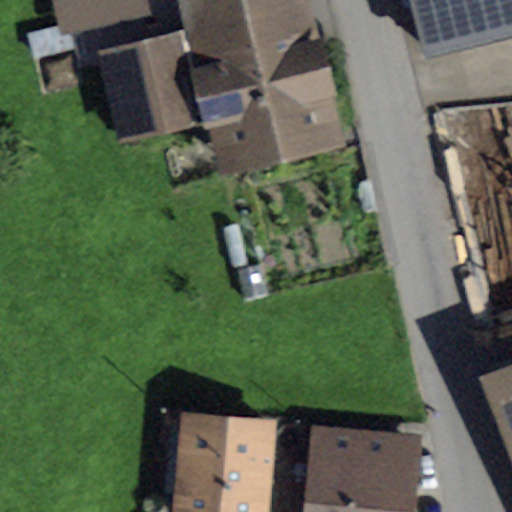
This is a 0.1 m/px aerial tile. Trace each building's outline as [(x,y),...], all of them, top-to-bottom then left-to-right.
[(62,0),(69,26),(140,9),(137,0),(62,0)] [(289,0),(196,0),(233,156),(337,131),(316,46),(302,49),(289,0)] [(511,0),(416,0),(429,52),(511,30),(511,0)] [(193,107),(179,46),(115,61),(129,121),(193,107)] [(511,358),(488,367),(511,428),(511,358)] [(260,511),(269,430),(181,421),(172,511),(260,511)] [(328,434),(319,511),(396,511),(404,441),(328,434)]
